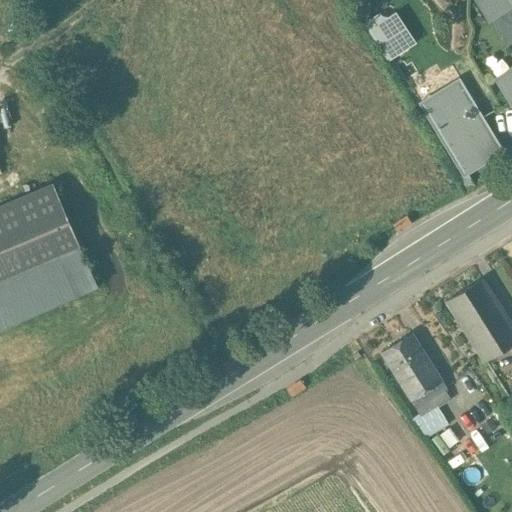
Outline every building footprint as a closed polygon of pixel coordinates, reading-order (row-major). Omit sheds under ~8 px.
[(507,0),(470,0),(485,24),(511,8),(507,0)] [(401,50),(383,23),(372,30),(390,57),(401,50)] [(474,76),(454,45),(440,54),(460,85),(474,76)] [(511,60),(487,76),(511,114),(511,60)] [(469,128),(447,93),(429,104),(451,139),(449,140),(465,166),(499,145),(483,119),(469,128)] [(451,139),(429,104),(422,109),(444,144),(449,140),(451,139)] [(51,186),(0,207),(0,277),(76,245),(51,186)] [(76,245),(0,277),(0,330),(94,289),(76,245)] [(511,346),(511,328),(481,280),(447,301),(486,363),(511,346)] [(446,388),(412,333),(380,352),(410,400),(425,390),(435,404),(448,395),(444,389),(446,388)] [(511,369),(496,378),(501,386),(510,401),(511,399),(511,369)] [(510,401),(501,386),(493,391),(502,405),(510,401)] [(425,390),(410,400),(419,414),(435,404),(425,390)] [(419,414),(410,419),(421,436),(446,421),(435,404),(419,414)]
